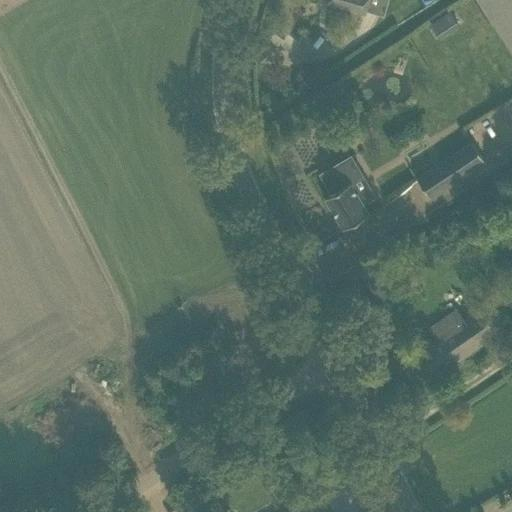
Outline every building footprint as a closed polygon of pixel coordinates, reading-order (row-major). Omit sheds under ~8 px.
[(327,0),(327,2),(366,13),(367,11),(369,0),(327,0)] [(430,198),(485,162),(471,142),(417,178),(430,198)] [(331,192),(324,196),(342,227),(367,213),(362,203),(366,200),(354,180),(361,176),(350,157),(320,174),(331,192)] [(389,294),(377,270),(363,277),(375,301),(389,294)] [(412,385),(422,378),(424,382),(441,370),(506,328),(499,318),(486,300),(461,318),(455,309),(428,328),(435,337),(397,364),(412,385)] [(314,511),(309,502),(289,511),(314,511)]
